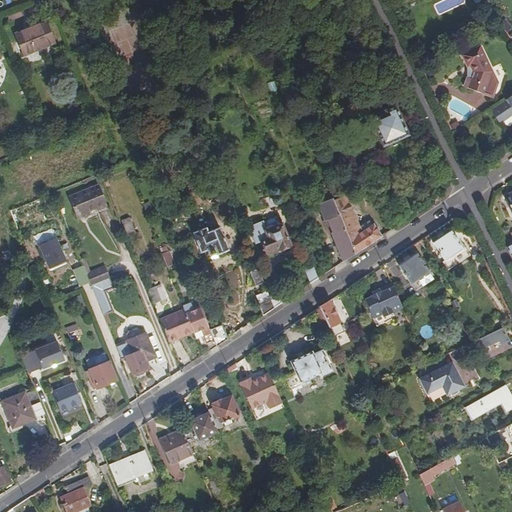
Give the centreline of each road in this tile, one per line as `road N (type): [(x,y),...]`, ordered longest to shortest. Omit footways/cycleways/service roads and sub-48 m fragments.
road 1 (residential): [(0,506),(467,194)]
road 2 (residential): [(375,0),(467,194)]
